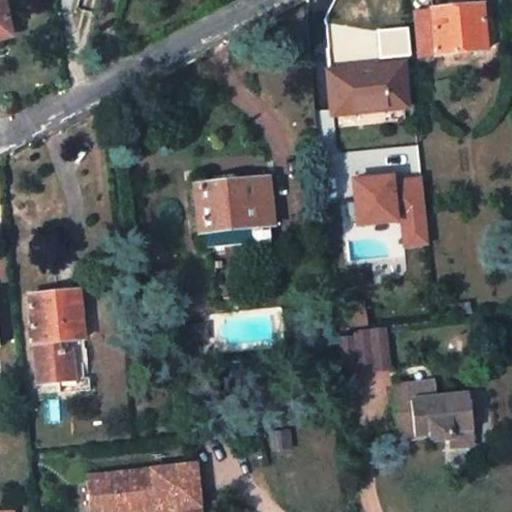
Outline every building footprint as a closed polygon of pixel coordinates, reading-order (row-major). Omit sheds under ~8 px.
[(419,56),(485,51),(481,6),(463,8),(462,0),(449,2),(449,9),(415,12),(419,56)] [(379,69),(330,74),(334,114),(404,106),(404,105),(411,105),(407,72),(400,73),(400,72),(379,74),(379,69)] [(269,225),(265,180),(197,187),(201,232),(269,225)] [(79,341),(75,292),(28,296),(35,384),(54,383),(54,378),(63,378),(62,367),(68,367),(66,352),(54,352),(54,343),(79,341)] [(468,312),(467,303),(453,305),(454,314),(468,312)] [(336,309),(338,329),(363,326),(360,306),(336,309)] [(385,327),(368,329),(371,361),(389,359),(385,327)] [(368,329),(353,330),(354,335),(355,347),(357,362),(371,361),(368,329)] [(354,335),(338,336),(339,349),(355,347),(354,335)] [(57,383),(86,380),(84,349),(79,349),(79,341),(54,343),(54,352),(66,352),(68,367),(62,367),(63,378),(54,378),(54,383),(57,383)] [(355,347),(339,349),(342,372),(358,371),(357,362),(355,347)] [(389,359),(371,361),(372,369),(389,367),(389,359)] [(88,391),(86,380),(57,383),(58,394),(88,391)] [(431,382),(390,386),(396,439),(428,436),(428,442),(450,440),(450,443),(472,441),(467,394),(433,398),(431,382)] [(198,511),(192,465),(88,476),(92,511),(198,511)]
